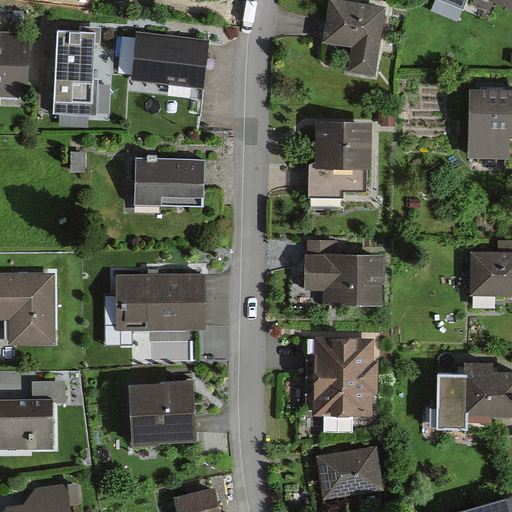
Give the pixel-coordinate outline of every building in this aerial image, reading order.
[(349,68),(375,72),(384,6),(340,0),(330,0),(325,39),(352,43),(349,68)] [(511,0),(434,0),(434,2),(464,14),(469,0),(481,0),(511,12),(511,0)] [(97,33),(60,31),(54,115),(95,117),(97,80),(93,79),(97,33)] [(207,45),(139,37),(134,80),(202,88),(207,45)] [(0,94),(28,94),(29,40),(0,40),(0,94)] [(511,91),(475,92),(475,134),(511,133),(511,91)] [(310,168),(310,195),(343,195),(343,188),(366,189),(366,168),(374,168),(374,124),(318,123),(318,168),(310,168)] [(204,160),(136,159),(135,205),(203,206),(204,160)] [(342,207),(342,198),(314,197),(314,206),(342,207)] [(336,305),(382,305),(382,257),(337,257),(337,245),(311,245),(311,290),(336,289),(336,305)] [(511,252),(474,252),(473,295),(511,295),(511,252)] [(56,274),(0,274),(0,319),(7,319),(8,347),(57,346),(56,274)] [(114,274),(114,327),(204,328),(205,275),(114,274)] [(191,348),(191,330),(135,330),(135,347),(191,348)] [(316,340),(315,413),(353,413),(353,407),(371,408),(371,395),(375,395),(376,341),(316,340)] [(495,364),(467,364),(467,415),(511,415),(511,374),(495,374),(495,364)] [(194,385),(128,386),(130,441),(195,440),(194,385)] [(51,402),(0,402),(0,450),(52,450),(51,402)] [(377,441),(317,451),(324,495),(385,485),(377,441)] [(75,477),(33,483),(21,500),(2,503),(3,511),(69,511),(68,496),(78,495),(75,477)] [(511,511),(511,487),(444,507),(445,511),(511,511)] [(221,511),(216,488),(175,498),(178,511),(221,511)]
